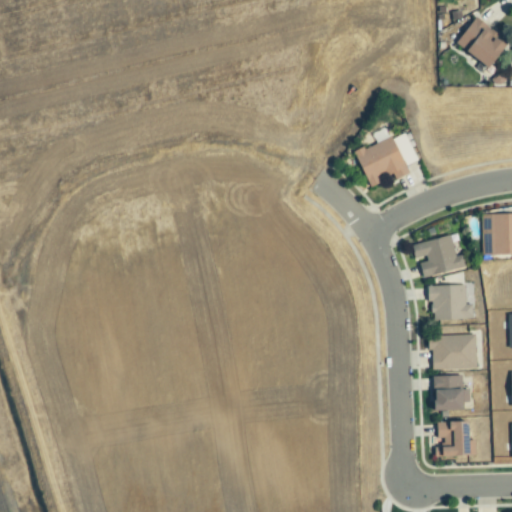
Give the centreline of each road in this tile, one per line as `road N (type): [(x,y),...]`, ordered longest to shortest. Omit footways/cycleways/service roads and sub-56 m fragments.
road 1 (residential): [(316,180),(369,234),(390,286),(406,486),(511,485)]
road 2 (residential): [(369,234),(460,191),(511,180)]
